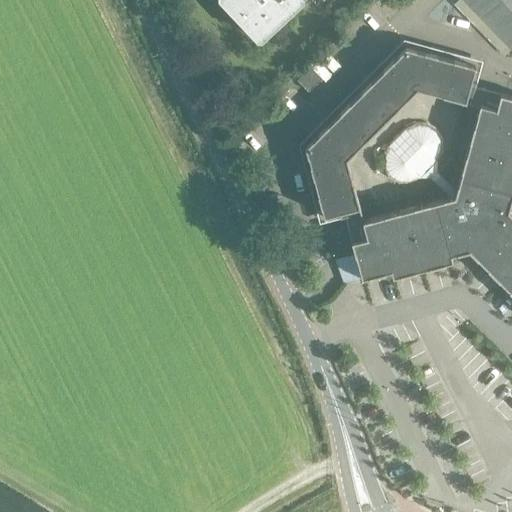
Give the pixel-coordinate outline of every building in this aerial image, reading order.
[(222,0),(257,36),(260,36),(261,36),(299,0),(222,0)] [(511,0),(464,0),(511,49),(511,0)] [(473,61),(403,42),(303,144),(321,212),(340,207),(343,215),(358,275),(388,268),(390,274),(449,258),(447,252),(467,247),(511,291),(511,212),(511,208),(511,92),(468,80),(473,61)] [(335,71),(342,64),(325,46),(318,53),(335,71)] [(308,62),(325,79),(331,73),(314,56),(308,62)] [(308,90),(321,76),(310,65),(296,78),(308,90)]
